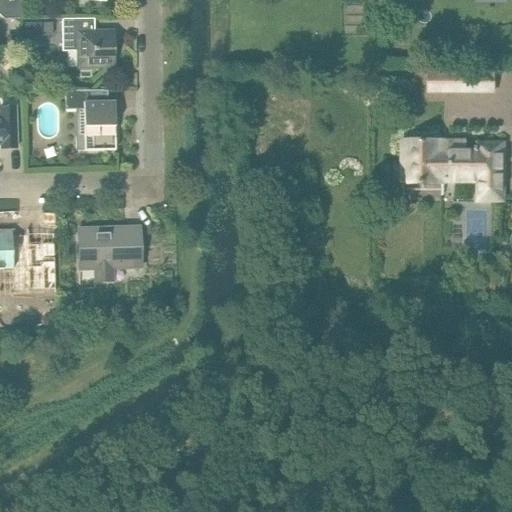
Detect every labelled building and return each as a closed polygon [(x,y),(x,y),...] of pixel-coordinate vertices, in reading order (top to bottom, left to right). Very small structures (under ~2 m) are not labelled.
[(0,0),(0,15),(4,19),(21,18),(20,0),(0,0)] [(77,68),(94,68),(114,68),(114,40),(114,31),(105,31),(105,18),(85,18),(61,19),(62,51),(77,51),(77,68)] [(52,23),(43,23),(43,36),(52,36),(52,23)] [(494,74),(468,74),(468,89),(468,94),(494,94),(494,74)] [(65,110),(83,110),(84,137),(76,137),(76,151),(115,150),(115,102),(102,102),(102,90),(64,91),(65,110)] [(0,144),(1,145),(1,148),(17,148),(15,107),(0,107),(0,144)] [(402,138),(401,180),(401,186),(477,188),(477,205),(502,205),(504,143),(478,143),(477,147),(475,146),(475,150),(464,150),(464,147),(444,143),(444,139),(402,138)] [(95,233),(95,228),(78,228),(79,270),(94,270),(94,282),(113,281),(113,269),(141,268),(140,232),(95,233)] [(0,269),(11,269),(11,283),(19,290),(40,290),(40,275),(39,265),(42,265),(41,239),(26,239),(26,242),(22,243),(17,243),(17,241),(13,238),(11,238),(11,231),(0,231),(0,269)] [(483,269),(481,289),(493,290),(495,270),(483,269)] [(59,315),(47,316),(47,329),(59,329),(59,315)]
